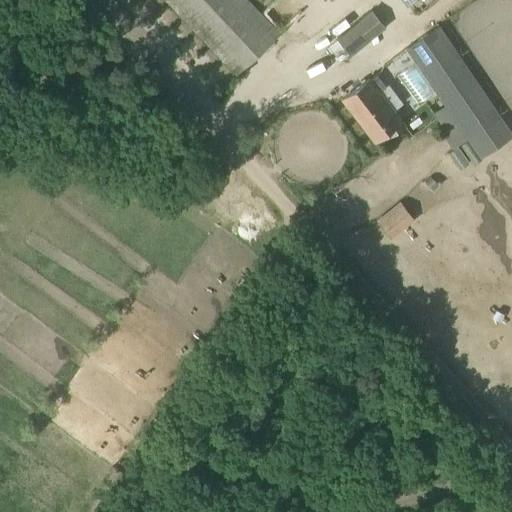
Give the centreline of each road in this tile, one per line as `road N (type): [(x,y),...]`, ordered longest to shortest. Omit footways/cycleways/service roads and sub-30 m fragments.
road 1 (track): [(511,446),(99,0)]
road 2 (track): [(511,469),(364,511)]
